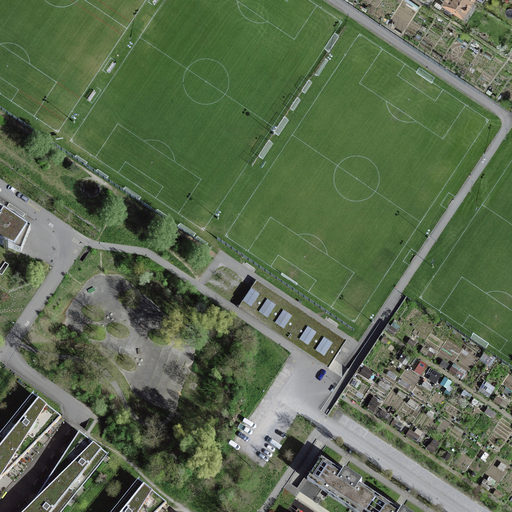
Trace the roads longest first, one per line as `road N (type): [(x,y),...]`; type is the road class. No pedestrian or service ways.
road 1 (residential): [(0,354),(67,245),(65,234),(0,189)]
road 2 (residential): [(458,511),(319,418)]
